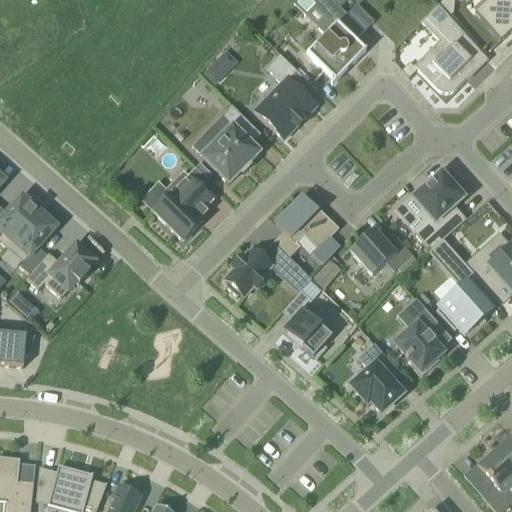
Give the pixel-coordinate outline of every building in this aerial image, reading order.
[(362,35),(363,34),(328,0),(320,0),(313,7),(327,20),(318,30),(325,38),(306,57),(333,84),(330,88),(331,89),(347,73),(344,70),(351,63),(353,66),(365,54),(364,53),(363,54),(354,44),(356,42),(355,41),(353,43),(351,41),(359,32),(362,35)] [(492,0),(474,17),(499,45),(511,33),(511,5),(508,1),(509,0),(492,0)] [(463,77),(470,69),(467,66),(471,63),(466,59),(475,50),(487,64),(488,63),(438,7),(421,25),(444,48),(430,61),(435,66),(433,68),(440,75),(432,84),(415,68),(414,69),(438,92),(440,94),(443,95),(446,96),(449,96),(452,95),(454,94),(456,92),(467,82),(463,77)] [(296,129),(301,124),(303,126),(304,124),(302,123),(315,110),(287,83),(296,74),(279,58),(266,72),(281,87),(254,115),(283,143),(295,130),(297,132),(298,131),(296,129)] [(408,81),(416,72),(409,64),(401,72),(408,81)] [(224,77),(214,67),(204,77),(214,86),(224,77)] [(201,160),(228,187),(240,175),(241,177),(248,169),(247,168),(259,156),(250,147),(260,137),(231,109),(206,134),(217,144),(201,160)] [(198,222),(197,223),(195,221),(211,204),(201,194),(208,186),(209,187),(210,186),(195,171),(194,172),(194,173),(187,180),(183,176),(165,193),(170,198),(152,215),(182,245),(200,226),(198,223),(198,222)] [(429,255),(442,243),(465,222),(454,210),(463,201),(451,188),(454,185),(445,176),(442,178),(440,176),(411,201),(423,214),(416,219),(423,227),(413,236),(429,255)] [(0,218),(0,245),(6,251),(40,213),(30,203),(27,206),(21,200),(3,221),(0,218)] [(296,246),(303,239),(317,252),(310,259),(322,270),(339,250),(330,240),(338,232),(318,212),(315,215),(301,201),(275,227),(299,251),(300,250),(296,246)] [(28,278),(46,258),(37,250),(55,230),(48,225),(51,222),(40,213),(6,251),(22,265),(18,269),(28,278)] [(393,276),(412,259),(396,241),(387,249),(373,233),(349,254),(371,279),(386,267),(393,276)] [(438,267),(460,291),(438,311),(439,311),(435,314),(439,319),(439,318),(451,332),(454,329),(463,339),(490,315),(484,308),(493,300),(464,267),(442,243),(429,255),(428,256),(429,258),(432,255),(440,265),(438,267)] [(273,245),(272,246),(273,247),(261,261),(252,252),(243,262),(240,259),(230,270),(233,273),(224,284),(227,287),(225,290),(237,301),(239,298),(243,301),(252,290),(255,293),(273,273),(287,285),(299,271),(273,245)] [(46,258),(28,278),(25,282),(37,294),(43,287),(60,302),(75,285),(78,288),(88,277),(85,274),(93,265),(89,261),(92,258),(82,250),(79,252),(75,249),(59,267),(48,257),(46,258)] [(464,267),(493,300),(504,290),(511,298),(511,251),(510,249),(491,266),(480,252),(464,267)] [(28,304),(17,294),(9,304),(19,313),(28,304)] [(281,316),(291,324),(282,335),(301,352),(302,352),(313,361),(313,360),(316,363),(326,352),(323,349),(331,340),(320,331),(302,314),(311,305),(300,295),(281,316)] [(436,362),(442,356),(436,350),(447,341),(450,344),(451,343),(425,313),(405,330),(409,335),(395,347),(406,360),(404,362),(407,365),(407,364),(421,380),(438,365),(436,362)] [(27,358),(35,339),(0,335),(0,334),(1,329),(0,328),(0,368),(22,370),(24,358),(27,358)] [(358,361),(368,373),(350,389),(366,407),(370,404),(380,416),(401,398),(390,386),(400,377),(374,347),(358,361)] [(494,454),(511,474),(511,440),(511,439),(494,454)] [(505,511),(511,506),(501,494),(511,484),(511,474),(494,454),(477,469),(494,488),(481,500),(491,511),(505,511)] [(29,511),(33,486),(17,485),(19,463),(0,460),(0,505),(4,506),(3,511),(29,511)] [(59,470),(57,476),(39,471),(35,504),(63,511),(96,511),(106,487),(105,487),(80,480),(81,476),(59,470)] [(134,511),(140,499),(135,497),(137,494),(125,488),(124,488),(123,491),(118,489),(115,496),(112,503),(114,503),(110,511),(109,511),(134,511)]
